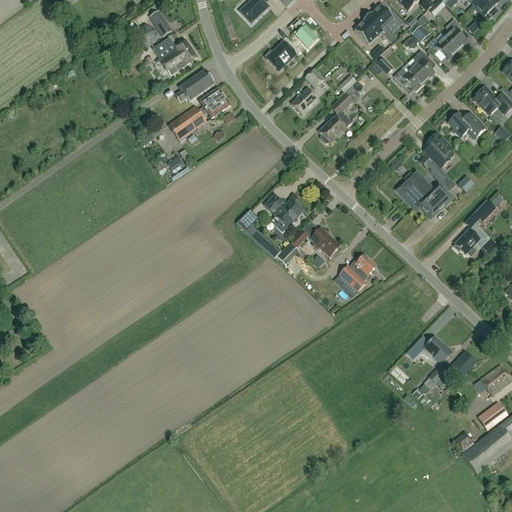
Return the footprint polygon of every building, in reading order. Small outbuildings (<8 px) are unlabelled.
[(253,0),(239,14),(250,26),(268,9),(259,0),(253,0)] [(394,0),(407,14),(418,3),(415,0),(394,0)] [(481,0),(473,7),(482,17),(475,23),(481,29),(491,19),(487,15),(498,4),(493,0),(481,0)] [(427,13),(432,18),(444,7),(439,1),(427,13)] [(366,19),(381,35),(391,45),(396,40),(386,30),(396,20),(389,13),(387,15),(380,8),(371,16),(370,16),(366,19)] [(158,13),(149,19),(162,40),(172,33),(158,13)] [(466,13),(461,16),(466,23),(471,19),(466,13)] [(368,47),(381,35),(366,19),(363,23),(354,32),(368,47)] [(450,35),(445,40),(457,53),(466,44),(457,35),(461,31),(453,22),(445,30),(450,35)] [(145,26),(140,30),(137,27),(128,33),(132,38),(136,40),(136,44),(147,50),(157,43),(155,31),(145,26)] [(420,45),(427,38),(429,36),(420,27),(419,29),(416,26),(409,33),(420,45)] [(307,49),(317,41),(305,28),(296,37),(307,49)] [(187,67),(196,60),(185,43),(175,49),(169,40),(153,51),(170,78),(187,67)] [(457,53),(445,40),(439,45),(434,40),(426,48),(434,56),(438,52),(447,62),(457,53)] [(265,58),(267,60),(266,61),(277,73),(295,57),(283,45),(272,55),(270,53),(265,58)] [(417,66),(412,71),(424,84),(434,75),(431,72),(436,68),(421,53),(412,61),(417,66)] [(386,77),(392,71),(383,61),(377,67),(386,77)] [(511,64),(502,73),(511,83),(511,64)] [(424,84),(412,71),(407,76),(402,71),(393,79),(402,88),(406,84),(415,93),(424,84)] [(189,104),(215,86),(205,72),(179,90),(181,93),(175,98),(180,105),(186,100),(189,104)] [(314,72),(305,80),(315,90),(323,82),(314,72)] [(350,77),(338,89),(344,95),(356,84),(350,77)] [(360,97),(352,89),(345,96),(353,104),(360,97)] [(497,102),(485,90),(473,101),(489,118),(497,110),(504,117),(511,109),(511,106),(503,96),(497,102)] [(230,108),(218,91),(199,104),(203,109),(198,113),(195,108),(168,127),(179,142),(205,123),(202,119),(207,115),(211,121),(230,108)] [(307,91),(291,106),(302,118),(318,102),(307,91)] [(344,96),(330,110),(338,118),(352,104),(344,96)] [(485,131),(481,126),(470,115),(466,119),(465,118),(463,118),(462,119),(458,115),(448,125),(453,131),(452,133),(459,141),(466,134),(474,142),(485,131)] [(327,146),(328,145),(330,146),(346,131),(335,119),(318,134),(322,138),(321,139),(321,141),(325,146),(327,146)] [(394,137),(399,131),(395,127),(390,132),(394,137)] [(220,131),(212,134),(214,141),(223,137),(220,131)] [(499,137),(502,143),(508,141),(505,135),(499,137)] [(440,171),(448,163),(447,162),(452,158),(452,156),(452,154),(450,152),(452,151),(437,136),(425,147),(435,158),(432,162),(431,161),(431,162),(440,171)] [(183,167),(178,158),(167,165),(172,174),(183,167)] [(395,172),(402,165),(397,160),(390,167),(395,172)] [(396,172),(402,177),(407,172),(401,167),(396,172)] [(404,181),(406,184),(397,192),(413,209),(417,205),(418,207),(438,188),(438,187),(433,193),(416,175),(413,177),(410,174),(404,181)] [(273,176),(269,182),(274,185),(278,179),(273,176)] [(447,193),(453,188),(445,176),(439,181),(447,193)] [(438,188),(418,207),(430,220),(450,200),(438,188)] [(265,208),(276,218),(270,224),(282,235),(303,213),(291,202),(286,208),(275,198),(265,208)] [(464,225),(470,231),(481,220),(484,223),(486,220),(486,219),(491,214),(485,209),(480,213),(478,211),(464,225)] [(246,233),(258,221),(247,210),(235,223),(246,233)] [(301,232),(290,244),(296,250),(307,239),(310,241),(310,242),(314,245),(312,247),(317,252),(319,250),(329,260),(340,248),(321,230),(319,232),(309,223),(301,232)] [(262,228),(266,233),(271,230),(268,224),(262,228)] [(275,259),(278,256),(280,254),(251,228),(245,235),(273,261),(275,259)] [(454,246),(455,247),(454,249),(459,254),(461,252),(466,256),(467,255),(471,259),(476,253),(472,249),(479,242),(468,232),(454,246)] [(289,244),(278,256),(275,259),(284,267),(287,264),(297,254),(299,253),(296,250),(290,244),(289,244)] [(341,290),(345,294),(351,300),(365,286),(363,283),(368,278),(376,269),(364,258),(356,265),(354,263),(348,269),(347,268),(339,277),(346,284),(341,290)] [(445,350),(434,339),(424,351),(441,367),(453,355),(446,348),(445,350)] [(460,381),(476,364),(465,354),(449,371),(460,381)] [(511,382),(501,367),(480,383),(491,398),(511,382)] [(439,388),(445,381),(442,378),(446,374),(440,368),(428,380),(420,389),(427,394),(435,386),(436,385),(439,388)] [(479,419),(478,420),(487,432),(507,417),(498,405),(479,419)] [(511,418),(461,458),(476,477),(511,448),(511,443),(507,437),(511,433),(511,418)] [(473,444),(464,433),(453,442),(461,453),(473,444)]
